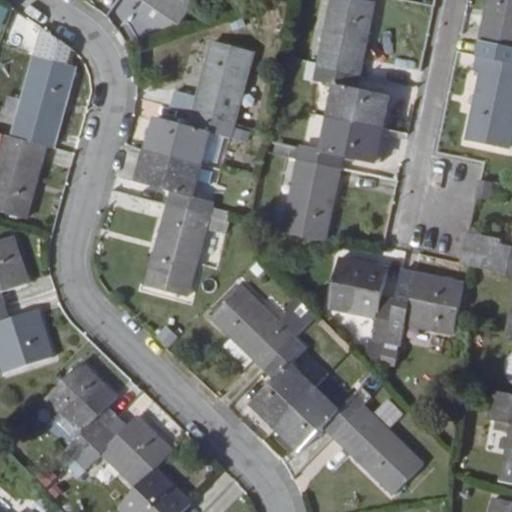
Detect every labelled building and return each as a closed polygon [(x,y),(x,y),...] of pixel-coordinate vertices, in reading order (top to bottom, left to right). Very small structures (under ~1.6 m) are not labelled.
[(150,0),(181,21),(195,0),(150,0)] [(358,74),(373,2),(364,0),(332,0),(318,65),(358,74)] [(511,60),(511,0),(491,0),(480,54),(511,60)] [(233,122),(252,50),(212,40),(193,111),(233,122)] [(53,146),(74,66),(34,53),(12,135),(47,144),(53,146)] [(509,147),(511,129),(511,60),(480,54),(477,70),(483,71),(478,96),(471,95),(470,103),(476,104),(470,139),(509,147)] [(383,128),(389,96),(356,88),(358,74),(318,65),(315,80),(336,85),(328,116),(383,128)] [(201,162),(209,131),(229,137),(233,122),(193,111),(189,126),(155,117),(147,147),(201,162)] [(376,160),(383,128),(328,116),(322,147),(302,144),(299,159),(340,168),(343,153),(376,160)] [(0,207),(27,215),(47,144),(12,135),(6,133),(0,155),(0,207)] [(193,193),(201,162),(147,147),(139,179),(162,186),(173,189),(169,203),(209,214),(213,199),(193,193)] [(325,240),(340,168),(299,159),(284,231),(325,240)] [(169,203),(173,189),(162,186),(159,200),(169,203)] [(187,294),(209,214),(169,203),(148,284),(187,294)] [(511,239),(474,231),(470,251),(498,256),(511,259),(511,239)] [(30,283),(14,235),(0,239),(0,306),(6,304),(2,292),(30,283)] [(511,259),(498,256),(494,272),(511,276),(511,321),(510,333),(511,333),(511,259)] [(398,298),(383,295),(388,268),(340,258),(329,307),(378,317),(374,338),(389,342),(398,298)] [(457,334),(468,284),(404,270),(398,298),(389,342),(403,345),(409,324),(457,334)] [(268,369),(296,339),(243,288),(214,318),(231,334),(256,357),(268,369)] [(55,356),(40,309),(11,318),(6,304),(0,306),(0,350),(7,371),(55,356)] [(407,343),(428,348),(431,335),(411,330),(407,343)] [(256,357),(231,334),(224,343),(248,366),(256,357)] [(277,426),(316,386),(294,365),(307,350),(296,339),(268,369),(279,380),(255,404),(277,426)] [(106,407),(116,397),(84,365),(49,401),(60,411),(81,432),(68,446),(56,458),(66,470),(77,458),(106,429),(95,418),(106,407)] [(337,434),(365,405),(354,395),(339,409),(316,386),(277,426),(301,448),(326,424),(337,434)] [(511,391),(498,388),(495,404),(511,407),(511,391)] [(511,480),(511,407),(495,404),(492,418),(511,422),(511,449),(505,479),(511,480)] [(425,464),(365,405),(337,434),(396,492),(425,464)] [(106,429),(117,418),(106,407),(95,418),(106,429)] [(81,432),(60,411),(50,422),(50,429),(68,446),(81,432)] [(155,468),(172,451),(137,417),(128,428),(117,439),(106,429),(77,458),(88,469),(104,452),(139,485),(155,468)] [(128,428),(117,418),(106,429),(117,439),(128,428)] [(179,511),(181,511),(189,501),(155,468),(139,485),(121,504),(128,511),(179,511)] [(511,511),(511,502),(496,498),(491,511),(511,511)]
